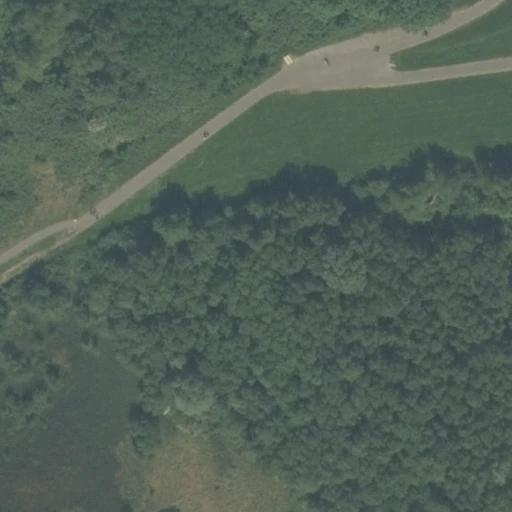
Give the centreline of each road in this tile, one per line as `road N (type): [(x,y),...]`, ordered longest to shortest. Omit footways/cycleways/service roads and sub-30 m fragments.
road 1 (track): [(321,68),(260,92),(84,225)]
road 2 (track): [(321,68),(492,0)]
